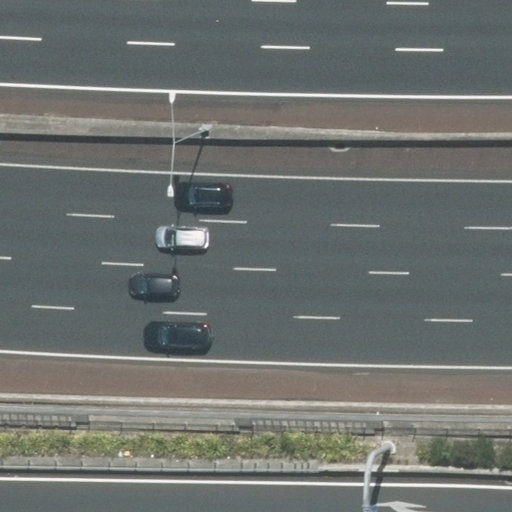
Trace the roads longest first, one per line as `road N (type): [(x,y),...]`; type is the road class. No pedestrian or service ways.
road 1 (motorway): [(511,227),(365,227),(0,206)]
road 2 (motorway): [(0,36),(511,52)]
